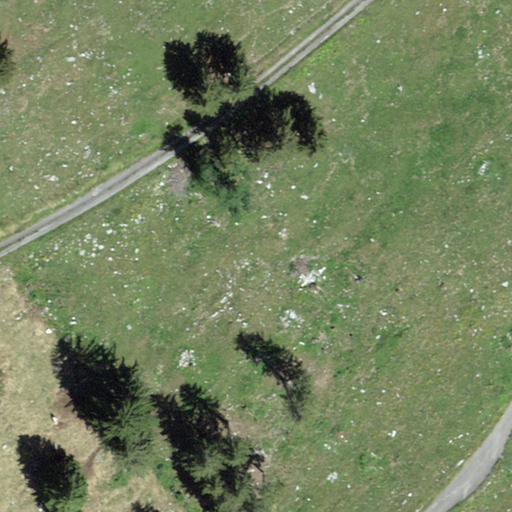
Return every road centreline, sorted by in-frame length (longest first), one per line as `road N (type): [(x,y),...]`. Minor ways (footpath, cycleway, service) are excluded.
road 1 (track): [(0,257),(127,184),(373,0)]
road 2 (track): [(434,511),(511,416)]
